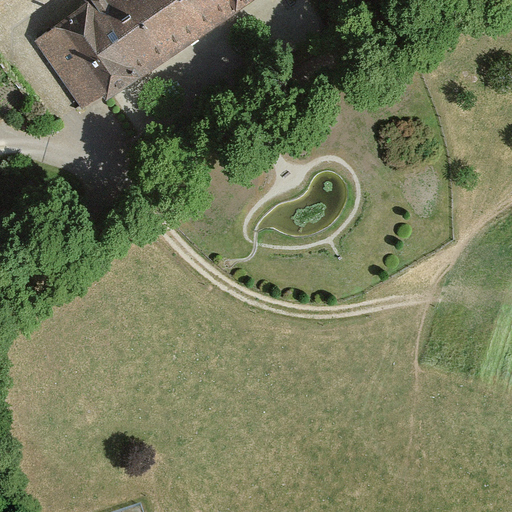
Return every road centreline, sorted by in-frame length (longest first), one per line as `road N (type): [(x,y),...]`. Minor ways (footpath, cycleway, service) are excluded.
road 1 (unclassified): [(356,0),(144,130)]
road 2 (track): [(144,130),(63,145),(0,145)]
